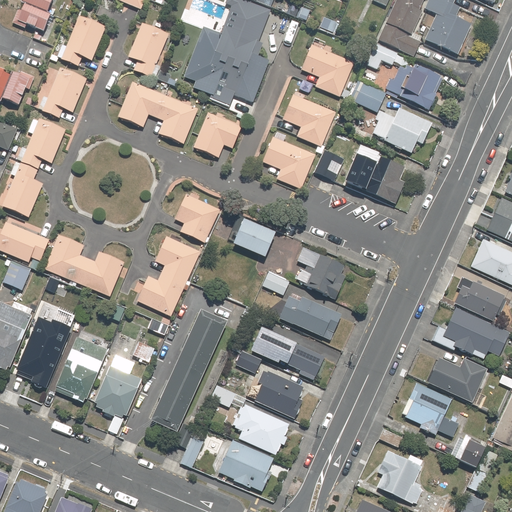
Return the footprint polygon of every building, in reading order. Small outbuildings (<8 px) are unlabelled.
[(23,0),(13,24),(26,29),(27,25),(45,33),(52,16),(49,14),(54,0),(23,0)] [(115,0),(142,11),(146,0),(115,0)] [(264,45),(259,44),(271,12),(240,0),(227,0),(226,6),(232,8),(221,35),(204,29),(184,79),(196,83),(194,90),(212,97),(210,101),(230,109),(235,97),(254,105),(270,63),(259,58),(264,45)] [(283,0),(276,0),(272,10),(286,17),(292,4),(283,0)] [(397,0),(378,41),(415,58),(421,43),(420,42),(423,37),(414,34),(424,13),(420,11),(424,0),(397,0)] [(430,0),(427,7),(439,12),(425,41),(459,57),(473,26),(457,19),(461,8),(454,5),(456,0),(430,0)] [(311,12),(303,9),(299,19),(307,22),(311,12)] [(83,58),(93,62),(107,28),(80,17),(67,47),(63,46),(58,58),(62,60),(79,68),(83,58)] [(339,25),(324,19),(321,28),(335,34),(339,25)] [(169,35),(143,24),(128,58),(138,62),(134,72),(152,79),(152,78),(156,80),(161,68),(156,66),(169,35)] [(393,67),(399,54),(377,45),(367,66),(377,71),(382,62),(393,67)] [(355,64),(312,46),(302,71),(320,79),(316,88),(341,99),(355,64)] [(391,96),(414,107),(415,105),(430,112),(437,96),(436,95),(443,80),(441,79),(442,78),(416,66),(414,69),(407,66),(402,76),(397,74),(394,81),(391,80),(386,90),(393,93),(391,96)] [(0,102),(2,104),(4,100),(21,107),(27,90),(30,91),(35,78),(22,73),(20,76),(14,74),(13,77),(5,74),(6,71),(0,68),(0,102)] [(61,69),(48,99),(44,97),(39,110),(43,112),(43,113),(60,120),(64,110),(74,114),(88,80),(61,69)] [(358,82),(350,100),(378,113),(387,95),(358,82)] [(133,83),(118,118),(144,129),(149,116),(164,122),(159,135),(185,146),(199,110),(133,83)] [(337,114),(294,96),(283,121),(301,128),(297,138),(322,148),(337,114)] [(433,125),(400,109),(395,119),(380,111),(376,121),(379,122),(373,135),(385,140),(385,142),(412,155),(418,143),(424,146),(433,125)] [(243,128),(209,114),(193,149),(219,160),(225,147),(233,150),(243,128)] [(53,165),(67,131),(40,120),(39,122),(34,120),(28,133),(34,135),(27,150),(23,148),(18,160),(22,162),(22,163),(39,170),(43,160),(53,165)] [(0,147),(9,152),(18,130),(0,122),(0,147)] [(317,156),(273,138),(263,164),(281,171),(277,181),(302,191),(317,156)] [(397,206),(406,184),(400,181),(405,169),(379,158),(380,156),(361,147),(354,165),(356,166),(348,184),(363,190),(362,191),(397,206)] [(333,157),(323,153),(314,173),(332,181),(335,175),(327,171),(333,157)] [(39,171),(22,164),(21,165),(16,163),(11,175),(16,177),(3,207),(29,219),(44,185),(35,181),(39,171)] [(511,171),(503,191),(511,194),(511,171)] [(221,211),(187,196),(175,220),(185,225),(181,233),(206,244),(221,211)] [(485,232),(511,244),(511,204),(500,199),(485,232)] [(238,218),(229,240),(236,243),(235,246),(267,260),(278,234),(238,218)] [(50,241),(7,223),(0,239),(0,251),(30,264),(32,259),(34,259),(40,262),(42,263),(50,241)] [(85,247),(60,236),(45,271),(111,298),(125,264),(100,253),(96,263),(81,257),(85,247)] [(149,277),(138,302),(172,318),(185,290),(188,282),(201,253),(167,238),(156,263),(165,267),(159,281),(149,277)] [(511,262),(509,261),(511,255),(481,240),(467,267),(500,283),(503,278),(506,279),(511,267),(511,262)] [(345,267),(304,249),(298,262),(308,267),(305,273),(302,271),(297,281),(306,285),(305,287),(307,287),(306,288),(312,291),(313,290),(323,295),(323,296),(327,297),(328,297),(336,301),(343,287),(342,286),(347,277),(342,275),(345,267)] [(37,271),(40,262),(34,259),(30,268),(37,271)] [(31,272),(12,264),(4,283),(23,291),(31,272)] [(284,297),(291,283),(269,273),(263,287),(284,297)] [(470,285),(463,282),(453,304),(494,323),(505,298),(472,283),(470,285)] [(291,298),(290,297),(280,320),(331,342),(343,316),(303,298),(303,299),(293,295),(291,298)] [(33,317),(1,303),(0,305),(0,369),(7,373),(9,368),(11,369),(33,317)] [(251,309),(238,303),(230,320),(243,326),(251,309)] [(121,317),(125,309),(114,304),(111,313),(121,317)] [(53,314),(42,309),(39,318),(49,322),(53,314)] [(450,351),(451,349),(483,363),(487,354),(498,359),(510,335),(454,309),(444,330),(439,327),(432,342),(450,351)] [(152,422),(178,434),(229,323),(202,311),(152,422)] [(167,327),(159,323),(156,330),(164,334),(167,327)] [(47,390),(65,348),(64,348),(68,337),(58,333),(54,344),(48,341),(52,330),(38,324),(34,335),(32,335),(17,372),(18,372),(16,376),(32,383),(32,384),(47,390)] [(285,338),(264,328),(252,353),(280,365),(281,363),(301,372),(300,375),(314,382),(316,378),(317,378),(326,358),(285,339),(285,338)] [(88,401),(109,351),(78,338),(55,392),(74,399),(74,400),(84,404),(86,400),(88,401)] [(155,350),(139,343),(133,357),(149,364),(155,350)] [(236,366),(256,375),(262,362),(243,352),(236,366)] [(111,367),(95,404),(98,405),(97,408),(104,411),(103,413),(115,418),(116,417),(116,416),(123,419),(124,417),(127,418),(143,380),(130,375),(135,364),(116,356),(111,367)] [(459,367),(441,358),(428,385),(470,407),(488,372),(463,359),(459,367)] [(305,388),(269,372),(268,374),(264,371),(258,384),(263,386),(255,402),(295,420),(304,402),(300,400),(305,388)] [(436,434),(454,442),(462,426),(444,417),(452,401),(416,384),(406,406),(398,403),(393,414),(419,426),(417,429),(435,437),(436,434)] [(232,404),(242,408),(242,409),(247,399),(218,386),(211,400),(230,409),(232,404)] [(511,396),(491,438),(511,448),(511,396)] [(243,432),(239,440),(276,457),(282,445),(285,447),(288,439),(286,438),(291,426),(247,406),(245,410),(242,409),(242,408),(233,426),(236,427),(235,429),(243,432)] [(115,418),(109,432),(117,435),(124,421),(116,417),(115,418)] [(175,444),(188,450),(194,438),(197,431),(184,425),(175,444)] [(464,437),(452,460),(474,471),(486,448),(464,437)] [(188,450),(181,464),(192,469),(205,443),(194,438),(188,450)] [(276,459),(234,441),(219,474),(235,481),(234,482),(251,490),(252,488),(263,493),(270,477),(268,476),(276,459)] [(422,466),(388,449),(369,487),(414,508),(423,490),(413,486),(422,466)] [(0,505),(10,481),(9,481),(10,477),(0,472),(0,505)] [(21,485),(18,484),(5,511),(41,511),(49,497),(46,496),(48,492),(22,481),(21,485)] [(482,511),(486,504),(468,495),(460,511),(482,511)] [(79,506),(63,499),(56,511),(93,511),(94,511),(80,505),(79,506)] [(454,511),(458,504),(445,499),(441,508),(429,503),(425,511),(454,511)] [(386,511),(360,500),(354,511),(386,511)]
